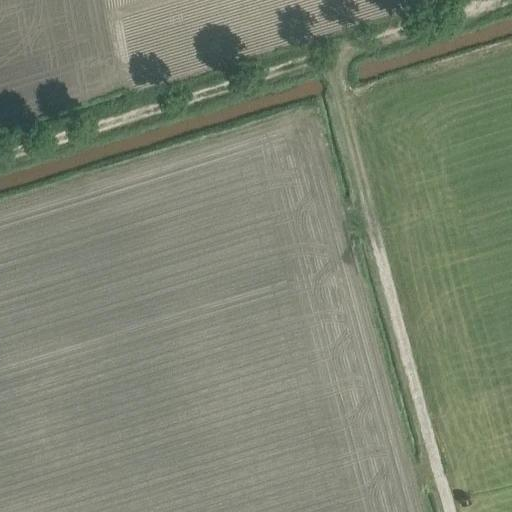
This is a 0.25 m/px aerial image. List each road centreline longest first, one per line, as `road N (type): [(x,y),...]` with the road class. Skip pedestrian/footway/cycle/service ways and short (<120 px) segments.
road 1 (track): [(499,0),(0,152)]
road 2 (track): [(447,511),(333,50)]
